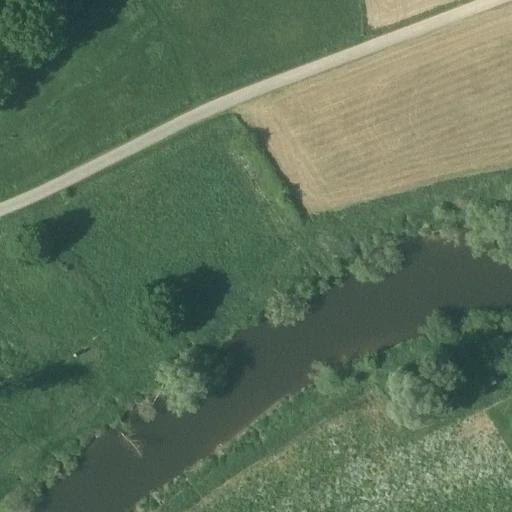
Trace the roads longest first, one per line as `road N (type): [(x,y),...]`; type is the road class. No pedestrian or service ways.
road 1 (unclassified): [(0,212),(61,194),(286,82),(511,0)]
road 2 (track): [(0,96),(119,0)]
